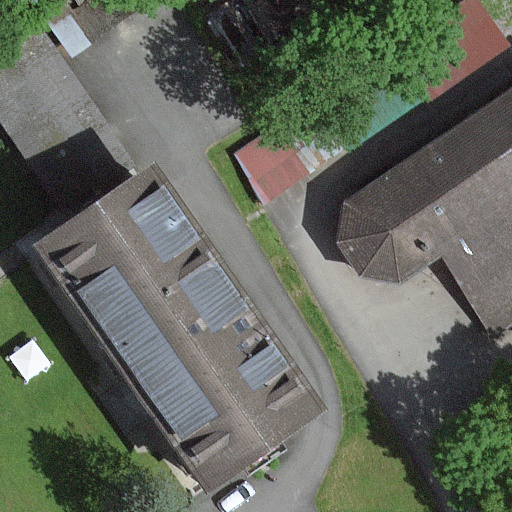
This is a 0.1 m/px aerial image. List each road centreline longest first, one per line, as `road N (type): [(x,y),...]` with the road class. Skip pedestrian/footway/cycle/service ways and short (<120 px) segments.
road 1 (residential): [(458,511),(297,238),(295,219),(306,201),(511,67)]
road 2 (residential): [(252,511),(310,466),(327,414),(322,381),(102,61)]
